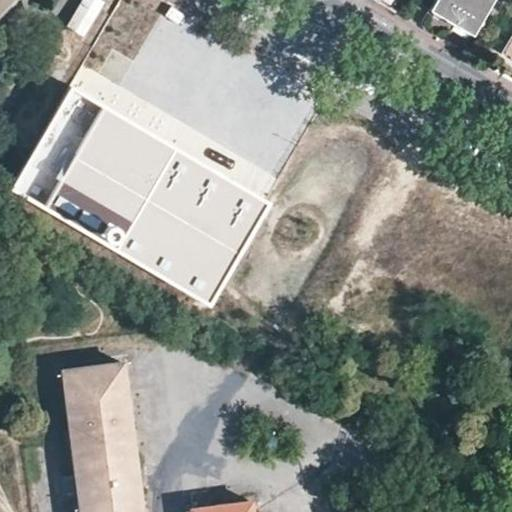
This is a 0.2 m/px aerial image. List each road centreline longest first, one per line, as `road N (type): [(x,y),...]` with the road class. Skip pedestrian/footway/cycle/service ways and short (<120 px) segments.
road 1 (residential): [(244,0),(511,158)]
road 2 (residential): [(511,105),(333,0)]
